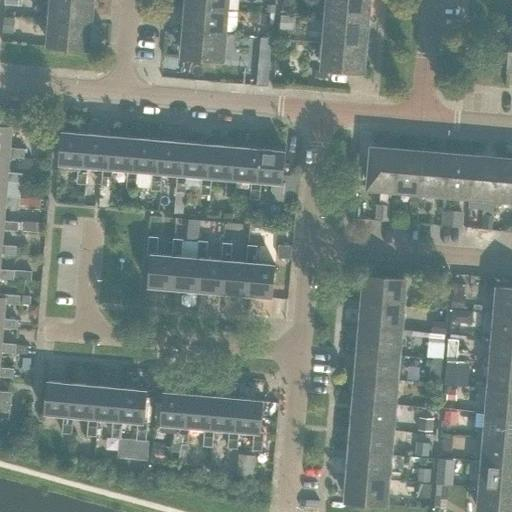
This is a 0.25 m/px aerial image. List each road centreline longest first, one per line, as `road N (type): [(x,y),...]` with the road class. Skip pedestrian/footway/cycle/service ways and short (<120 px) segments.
road 1 (residential): [(298,353),(86,331)]
road 2 (residential): [(120,92),(321,113)]
road 3 (residential): [(511,259),(310,242)]
road 4 (residential): [(285,511),(298,353)]
road 5 (residential): [(310,242),(321,113)]
road 6 (residential): [(0,81),(120,92)]
